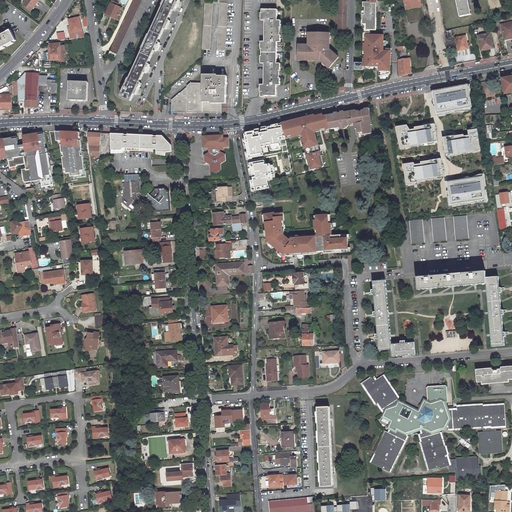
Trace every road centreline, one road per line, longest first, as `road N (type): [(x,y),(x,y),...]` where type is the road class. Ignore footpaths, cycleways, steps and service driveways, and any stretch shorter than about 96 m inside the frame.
road 1 (residential): [(199,400),(177,126)]
road 2 (residential): [(252,397),(254,274),(232,125)]
road 3 (unclassified): [(252,397),(306,395),(364,365),(511,351)]
road 4 (unclassified): [(80,458),(77,397),(11,404),(19,466)]
road 5 (unknown): [(349,72),(298,72),(298,22),(323,22),(325,31)]
road 6 (residential): [(105,121),(90,0)]
road 7 (secondary): [(232,125),(350,96)]
